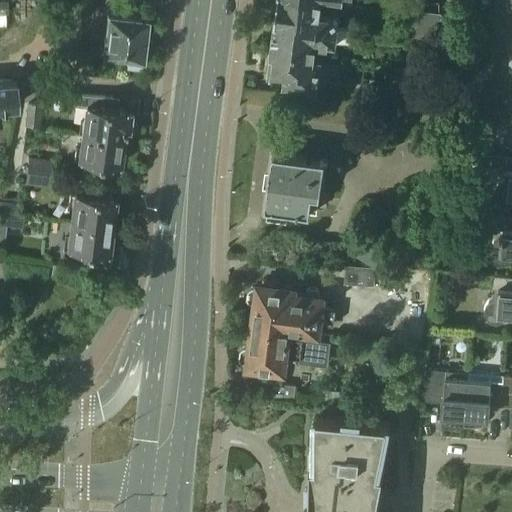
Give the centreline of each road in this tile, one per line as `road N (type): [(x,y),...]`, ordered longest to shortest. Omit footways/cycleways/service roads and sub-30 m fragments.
road 1 (primary): [(177,300),(213,0)]
road 2 (secondary): [(177,300),(114,394),(44,424),(0,428)]
road 3 (primary): [(161,474),(177,300)]
road 4 (secondary): [(0,473),(161,474)]
